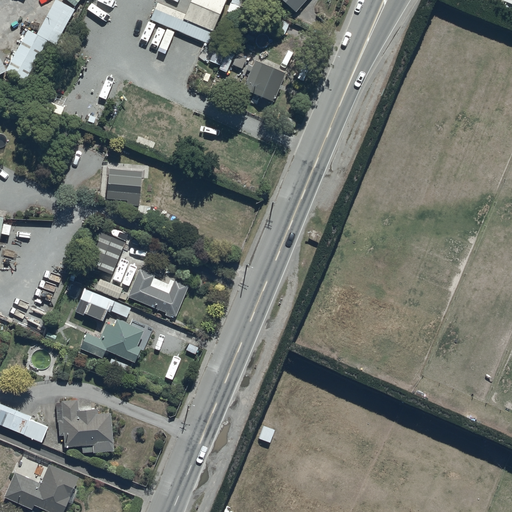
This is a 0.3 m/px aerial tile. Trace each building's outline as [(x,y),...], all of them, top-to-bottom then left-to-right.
[(223,0),(193,0),(186,16),(158,4),(151,21),(209,45),(227,2),(223,0)] [(279,0),(297,15),(309,0),(279,0)] [(26,83),(48,42),(56,47),(75,12),(56,1),(37,37),(29,32),(7,73),(26,83)] [(284,33),(289,22),(277,16),(272,28),(284,33)] [(215,50),(210,62),(220,66),(225,54),(215,50)] [(220,70),(227,74),(236,56),(229,53),(220,70)] [(233,66),(243,70),(247,60),(237,56),(233,66)] [(286,75),(256,62),(243,91),(274,104),(286,75)] [(136,132),(118,125),(114,135),(132,142),(136,132)] [(3,217),(0,216),(0,235),(9,236),(11,226),(2,224),(3,217)] [(311,225),(306,235),(317,240),(322,230),(311,225)] [(136,236),(131,249),(150,257),(155,244),(136,236)] [(154,272),(139,266),(128,295),(166,310),(165,313),(171,315),(172,313),(175,315),(188,283),(170,276),(168,282),(153,276),(154,272)] [(123,286),(100,277),(96,289),(118,297),(123,286)] [(102,318),(106,309),(106,308),(126,317),(130,306),(84,286),(75,306),(102,318)] [(105,347),(134,359),(140,344),(137,342),(143,328),(115,316),(112,324),(105,321),(99,336),(86,330),(80,346),(102,355),(105,347)] [(63,432),(64,444),(82,443),(82,451),(113,449),(110,409),(97,410),(97,406),(78,407),(77,397),(61,398),(61,400),(57,401),(59,433),(63,432)] [(0,400),(0,422),(42,440),(48,424),(30,417),(31,414),(0,400)] [(14,470),(3,494),(32,507),(34,502),(55,511),(62,511),(79,475),(48,461),(39,482),(14,470)]
